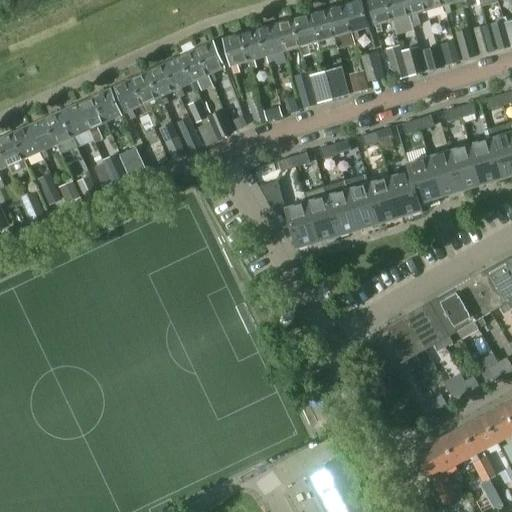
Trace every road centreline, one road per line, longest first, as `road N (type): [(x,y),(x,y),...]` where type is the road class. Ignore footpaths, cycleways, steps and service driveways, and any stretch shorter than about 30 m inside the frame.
road 1 (residential): [(511,69),(218,151)]
road 2 (residential): [(218,151),(0,246)]
road 3 (residential): [(328,340),(218,151)]
road 4 (residential): [(328,340),(511,234)]
road 5 (residential): [(385,452),(511,381)]
road 6 (residential): [(385,452),(328,340)]
